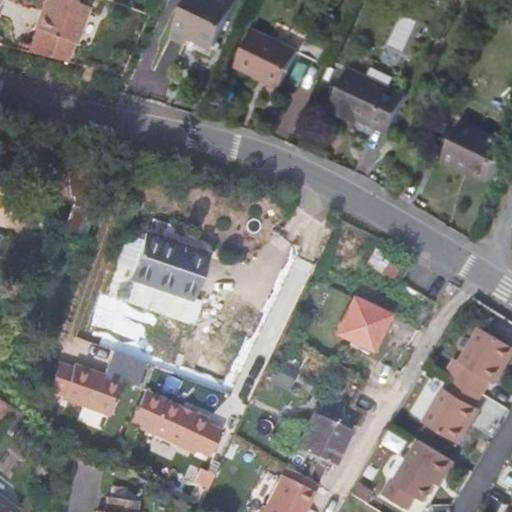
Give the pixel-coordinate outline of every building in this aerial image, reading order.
[(75,44),(89,8),(68,0),(45,0),(41,12),(35,28),(38,29),(75,44)] [(212,51),(231,10),(225,7),(209,0),(184,0),(166,40),(181,47),(185,39),(188,34),(198,38),(195,44),(212,51)] [(231,10),(236,1),(232,0),(227,0),(225,7),(231,10)] [(75,44),(38,29),(32,44),(70,58),(75,44)] [(195,44),(198,38),(188,34),(185,39),(195,44)] [(285,74),(295,53),(248,34),(232,71),(277,90),(285,74)] [(386,132),(404,96),(349,68),(329,110),(349,120),(352,115),(363,120),(386,132)] [(285,94),(293,77),(285,74),(277,90),(285,94)] [(359,125),(363,120),(352,115),(349,120),(359,125)] [(489,183),(507,144),(463,123),(442,166),(457,173),(459,169),(489,183)] [(92,207),(90,184),(99,184),(98,159),(70,160),(70,182),(75,185),(73,195),(69,194),(58,221),(82,231),(92,207)] [(192,288),(210,245),(148,221),(132,264),(192,288)] [(382,270),(390,256),(376,248),(368,262),(382,270)] [(371,348),(389,314),(354,296),(338,329),(371,348)] [(495,384),(511,356),(511,348),(479,328),(459,363),(464,366),(457,378),(485,394),(492,383),(495,384)] [(108,417),(121,382),(73,365),(72,368),(58,364),(48,391),(62,396),(61,401),(108,417)] [(459,445),(481,409),(478,407),(485,394),(457,378),(449,390),(444,387),(423,423),(459,445)] [(207,424),(208,421),(161,398),(146,429),(193,452),(195,447),(209,453),(220,430),(207,424)] [(330,462),(347,428),(314,412),(297,446),(330,462)] [(425,501),(435,485),(438,478),(443,480),(454,461),(418,439),(393,482),(390,481),(383,493),(410,509),(417,497),(425,501)] [(440,486),(443,480),(438,478),(435,485),(440,486)] [(301,511),(309,498),(274,480),(256,511),(301,511)] [(363,500),(369,491),(354,482),(348,491),(363,500)] [(131,511),(133,498),(102,493),(101,509),(93,507),(91,511),(131,511)] [(0,511),(11,511),(14,508),(0,496),(0,511)]
